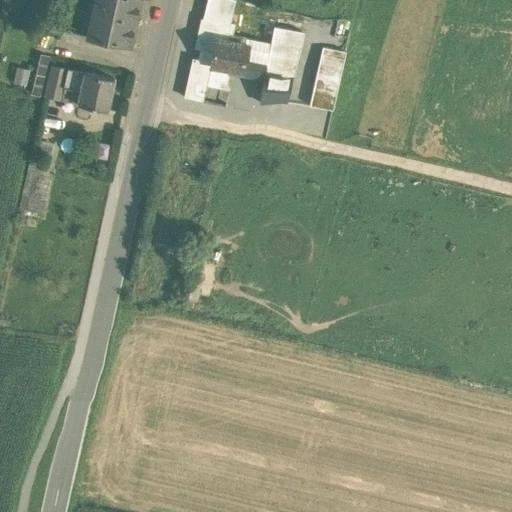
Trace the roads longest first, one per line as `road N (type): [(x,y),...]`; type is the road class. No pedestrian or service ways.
road 1 (tertiary): [(53,511),(166,0)]
road 2 (track): [(142,105),(511,195)]
